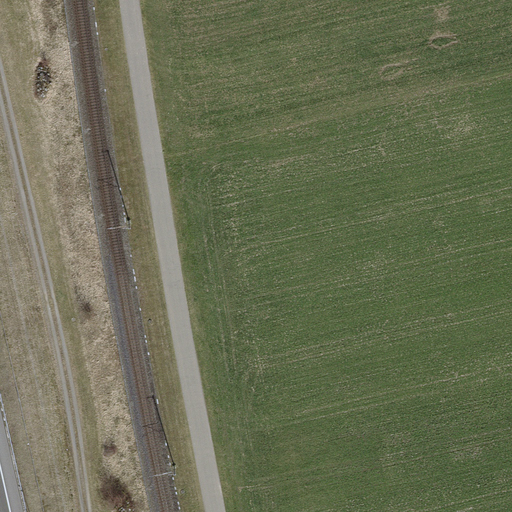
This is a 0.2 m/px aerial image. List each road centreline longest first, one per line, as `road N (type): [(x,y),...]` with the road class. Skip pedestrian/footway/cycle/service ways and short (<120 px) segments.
road 1 (track): [(216,511),(130,0)]
road 2 (track): [(0,61),(64,362),(82,511)]
